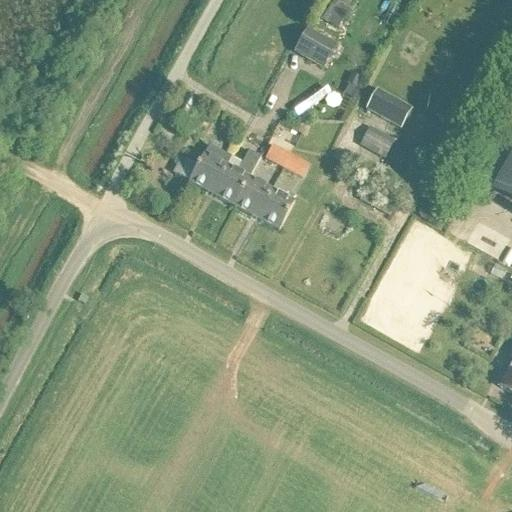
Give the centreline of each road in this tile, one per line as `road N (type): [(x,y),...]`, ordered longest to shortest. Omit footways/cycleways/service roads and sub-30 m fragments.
road 1 (unclassified): [(511,433),(142,228),(112,226)]
road 2 (track): [(0,276),(150,0)]
road 3 (unclassified): [(0,402),(90,238),(112,226)]
road 4 (track): [(0,154),(112,226)]
